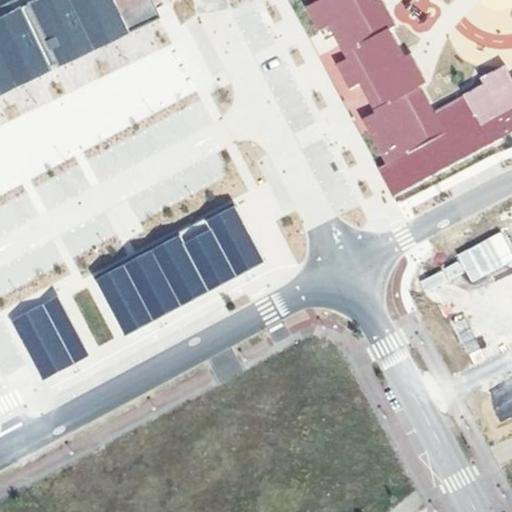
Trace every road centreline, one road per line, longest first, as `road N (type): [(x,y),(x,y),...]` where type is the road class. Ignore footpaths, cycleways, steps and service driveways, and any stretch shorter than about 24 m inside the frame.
road 1 (residential): [(347,270),(24,441)]
road 2 (residential): [(263,114),(0,251)]
road 3 (residential): [(476,511),(347,270)]
road 4 (residential): [(511,184),(347,270)]
road 5 (residential): [(347,270),(263,114)]
